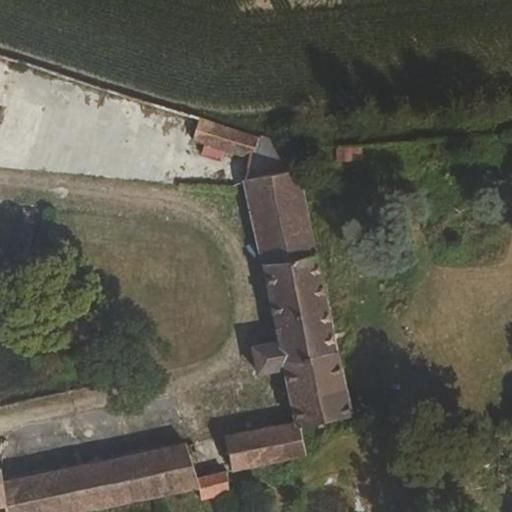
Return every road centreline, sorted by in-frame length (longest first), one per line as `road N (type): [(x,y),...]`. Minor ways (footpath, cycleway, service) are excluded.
road 1 (track): [(0,192),(185,209),(228,230),(238,251),(245,322),(235,364),(206,398)]
road 2 (track): [(0,435),(24,440),(206,398)]
